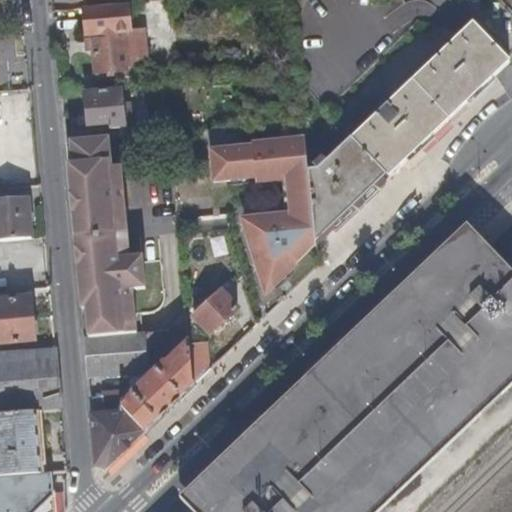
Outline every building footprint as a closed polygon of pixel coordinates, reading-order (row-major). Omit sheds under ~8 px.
[(365,75),(421,20),(400,0),(293,0),(298,49),(300,71),(301,85),(310,94),(328,113),(365,75)] [(151,69),(147,36),(131,38),(130,13),(127,11),(87,15),(89,41),(94,41),(93,46),(88,46),(89,56),(94,56),(96,58),(96,74),(100,74),(101,80),(139,77),(138,71),(151,69)] [(387,178),(509,61),(473,23),(407,86),(352,139),(366,155),(385,175),(387,178)] [(301,85),(300,71),(282,72),(284,88),(292,87),(293,98),(302,97),(301,85)] [(135,128),(133,111),(125,111),(124,91),(85,95),(89,132),(135,128)] [(291,124),(289,108),(255,111),(256,127),(291,124)] [(310,180),(306,142),(243,149),(242,129),(210,131),(215,185),(256,182),(256,184),(285,181),(288,184),(291,216),(287,220),(245,224),(249,240),(263,295),(316,244),(310,180)] [(316,244),(387,178),(385,175),(366,155),(352,139),(310,180),(316,244)] [(126,206),(123,169),(113,170),(111,140),(72,143),(74,166),(69,167),(70,181),(73,214),(102,212),(103,218),(127,216),(126,206)] [(0,241),(32,238),(28,201),(1,202),(2,219),(0,219),(0,241)] [(131,260),(128,233),(76,238),(78,267),(117,265),(143,262),(143,259),(131,260)] [(289,433),(351,374),(413,314),(484,245),(478,239),(440,274),(380,330),(317,389),(251,451),(189,511),(204,511),(221,497),(289,433)] [(353,511),(427,443),(501,372),(511,361),(511,272),(499,259),(484,245),(413,314),(351,374),(289,433),(221,497),(204,511),(353,511)] [(138,336),(134,292),(146,291),(143,262),(117,265),(78,267),(82,311),(88,311),(90,340),(138,336)] [(210,336),(236,311),(220,293),(195,318),(210,336)] [(0,323),(33,320),(31,298),(0,300),(0,323)] [(0,345),(35,342),(33,320),(0,323),(0,345)] [(146,371),(146,351),(145,335),(138,336),(90,340),(85,340),(89,377),(143,374),(146,371)] [(192,387),(190,345),(189,342),(167,364),(165,362),(150,376),(145,382),(131,395),(133,397),(121,408),(124,412),(144,433),(181,397),(192,387)] [(210,371),(207,344),(190,345),(192,387),(210,371)] [(61,411),(58,374),(56,350),(37,352),(0,354),(0,414),(37,412),(61,411)] [(0,477),(41,475),(37,412),(0,414),(0,477)] [(127,449),(144,433),(124,412),(104,414),(92,415),(93,434),(96,467),(105,470),(110,465),(127,449)] [(0,511),(54,511),(52,475),(41,475),(0,477),(0,511)]
